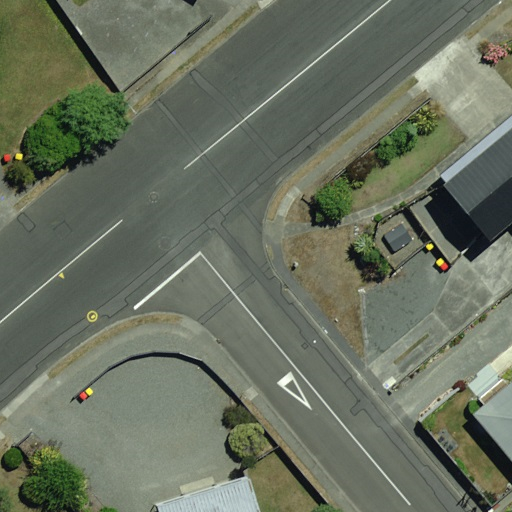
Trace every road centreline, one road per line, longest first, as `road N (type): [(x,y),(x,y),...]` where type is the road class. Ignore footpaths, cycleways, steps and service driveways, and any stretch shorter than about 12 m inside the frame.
road 1 (residential): [(151,195),(411,511)]
road 2 (residential): [(389,0),(151,195)]
road 3 (residential): [(151,195),(0,324)]
